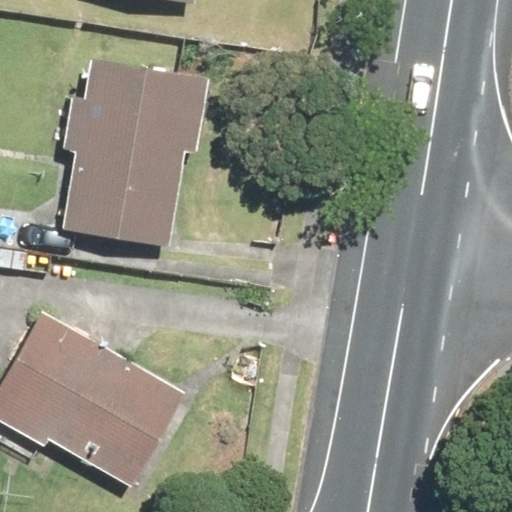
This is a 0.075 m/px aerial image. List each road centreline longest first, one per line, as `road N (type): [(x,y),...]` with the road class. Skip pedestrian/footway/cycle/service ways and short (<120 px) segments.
road 1 (tertiary): [(364,511),(413,243)]
road 2 (tertiary): [(413,243),(452,0)]
